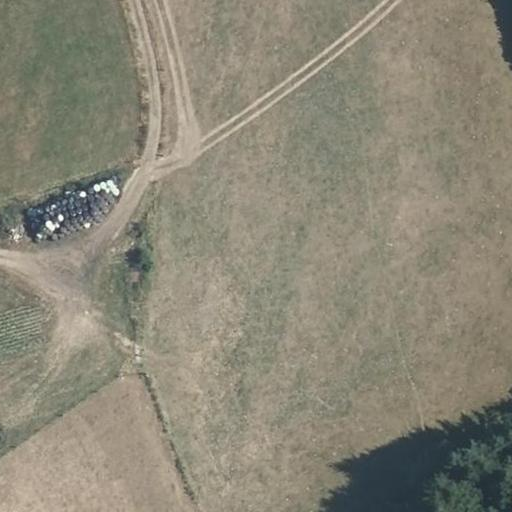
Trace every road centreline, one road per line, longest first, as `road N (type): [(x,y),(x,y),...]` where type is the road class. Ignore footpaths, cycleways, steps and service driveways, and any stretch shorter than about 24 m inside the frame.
road 1 (track): [(0,258),(122,301),(201,511)]
road 2 (track): [(0,239),(115,222),(139,187),(154,151),(157,113),(135,0)]
